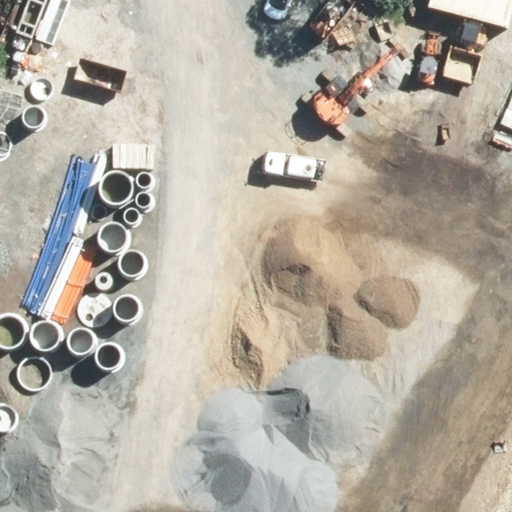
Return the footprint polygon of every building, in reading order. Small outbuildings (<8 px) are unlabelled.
[(78,0),(72,14),(147,49),(140,63),(173,78),(179,65),(241,94),(285,1),(283,0),(78,0)] [(511,242),(511,79),(492,71),(436,209),(511,242)] [(210,213),(78,156),(62,191),(46,183),(15,251),(162,316),(167,305),(212,324),(248,240),(206,222),(210,213)] [(511,270),(511,263),(434,229),(417,269),(498,304),(511,270)] [(72,511),(105,511),(135,443),(87,423),(92,410),(0,372),(0,494),(42,511),(50,511),(54,504),(72,511)] [(424,511),(446,460),(347,417),(308,511),(424,511)]
